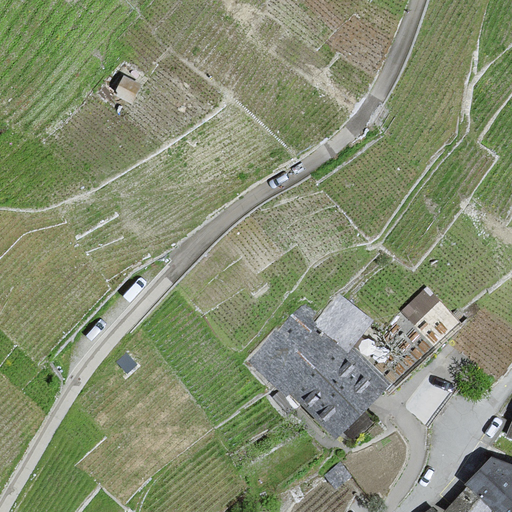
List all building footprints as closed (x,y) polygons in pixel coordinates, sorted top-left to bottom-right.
[(136,84),(125,74),(113,88),(125,98),(136,84)] [(457,321),(427,289),(404,310),(434,342),(457,321)] [(253,360),(337,437),(382,389),(298,312),(253,360)] [(468,483),(471,486),(493,508),(497,511),(511,511),(511,465),(493,458),(481,470),(468,483)] [(350,474),(338,463),(324,478),(337,489),(350,474)] [(490,511),(493,508),(471,486),(450,508),(448,510),(450,511),(490,511)]
